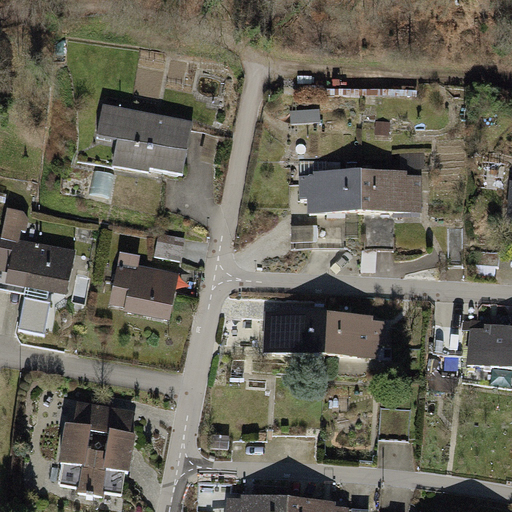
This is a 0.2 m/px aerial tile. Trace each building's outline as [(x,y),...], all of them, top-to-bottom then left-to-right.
[(178,183),(190,127),(101,109),(95,142),(112,146),(108,169),(178,183)] [(416,178),(296,179),(297,205),(304,205),(304,219),(417,217),(416,178)] [(32,217),(5,213),(0,238),(0,273),(24,278),(21,296),(68,305),(78,252),(27,243),(32,217)] [(296,243),(343,245),(344,229),(296,227),(296,243)] [(182,252),(157,247),(154,263),(179,267),(182,252)] [(168,327),(176,277),(135,270),(132,277),(114,274),(108,309),(121,311),(120,319),(168,327)] [(385,324),(262,318),(259,360),(371,366),(372,349),(384,349),(385,324)] [(511,335),(468,331),(463,371),(511,376),(511,335)] [(131,416),(74,405),(58,490),(115,501),(131,416)] [(413,439),(414,412),(388,410),(387,437),(413,439)] [(340,511),(227,500),(225,511),(340,511)]
